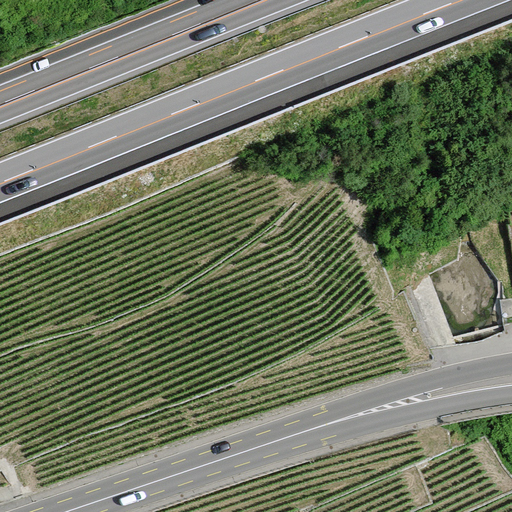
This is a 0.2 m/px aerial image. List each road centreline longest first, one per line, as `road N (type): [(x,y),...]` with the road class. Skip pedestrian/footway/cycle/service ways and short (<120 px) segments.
road 1 (motorway): [(0,184),(464,0)]
road 2 (primary): [(511,380),(318,427),(68,511)]
road 3 (motorway): [(254,0),(0,102)]
